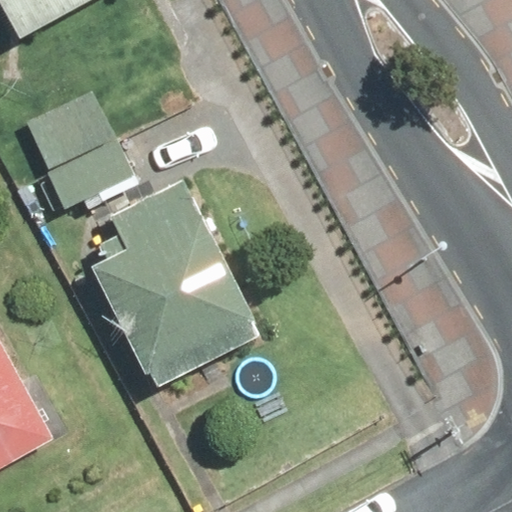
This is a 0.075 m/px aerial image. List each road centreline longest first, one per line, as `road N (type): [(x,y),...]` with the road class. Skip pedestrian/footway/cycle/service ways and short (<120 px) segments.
road 1 (residential): [(511,247),(450,192),(368,93),(332,0)]
road 2 (residential): [(405,0),(472,74),(511,158)]
